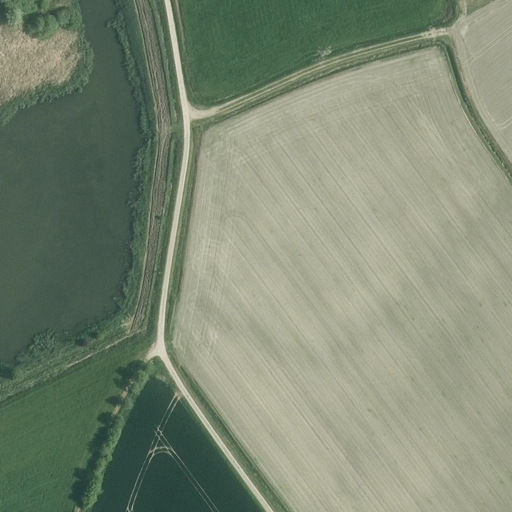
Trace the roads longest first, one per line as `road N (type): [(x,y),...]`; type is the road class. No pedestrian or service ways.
road 1 (track): [(186,116),(326,64),(458,30)]
road 2 (track): [(158,350),(267,511)]
